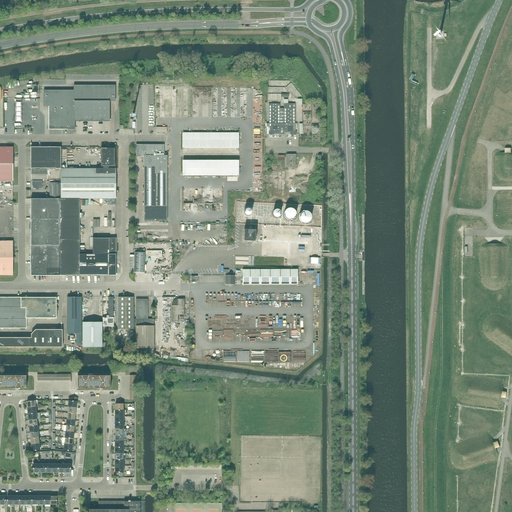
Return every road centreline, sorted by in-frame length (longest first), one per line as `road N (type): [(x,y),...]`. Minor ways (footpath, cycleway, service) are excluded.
road 1 (unclassified): [(448,135),(419,245),(414,511)]
road 2 (primary): [(353,511),(350,195)]
road 3 (secondary): [(307,4),(147,11),(0,30)]
road 4 (unclassified): [(125,286),(124,138),(21,138)]
road 5 (secondary): [(0,45),(119,28),(249,24)]
road 6 (primary): [(311,27),(329,40),(340,82),(350,195)]
road 7 (unclassified): [(21,285),(21,138)]
road 8 (unclassified): [(448,135),(500,0)]
road 9 (primary): [(350,195),(342,55)]
